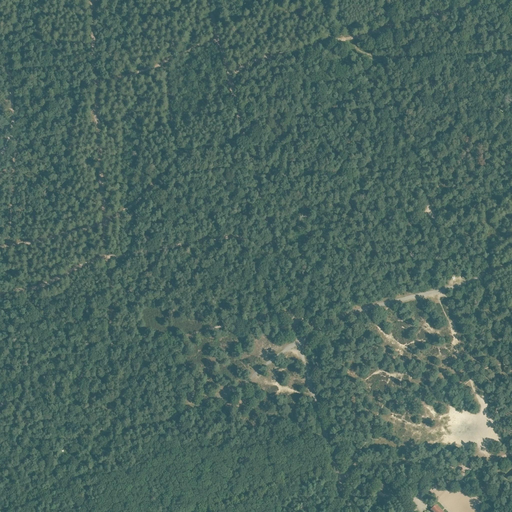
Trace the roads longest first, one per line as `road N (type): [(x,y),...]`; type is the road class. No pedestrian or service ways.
road 1 (track): [(111,346),(87,0)]
road 2 (track): [(293,307),(205,0)]
road 3 (track): [(0,290),(49,284),(107,254),(200,238),(275,243)]
road 4 (track): [(0,246),(44,242),(117,212),(181,154),(241,132)]
road 5 (track): [(225,67),(488,0)]
road 6 (track): [(67,436),(104,433),(209,397),(299,340)]
road 7 (track): [(299,340),(365,308),(511,264)]
road 8 (track): [(511,53),(381,55),(304,21)]
road 9 (track): [(111,346),(293,307)]
road 10 (track): [(511,454),(477,470),(332,464)]
road 11 (track): [(332,464),(313,460),(166,511)]
road 12 (track): [(95,91),(128,89),(215,38)]
road 13 (track): [(332,464),(299,340)]
